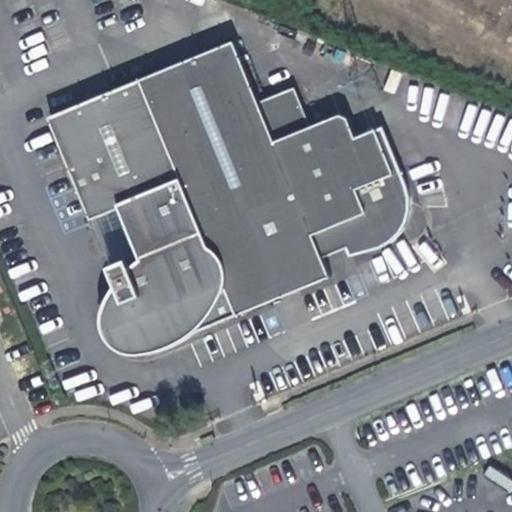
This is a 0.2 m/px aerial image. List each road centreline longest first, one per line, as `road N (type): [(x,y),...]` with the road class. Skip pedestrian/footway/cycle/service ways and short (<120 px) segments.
road 1 (unclassified): [(148,476),(167,475),(511,329)]
road 2 (unclassified): [(148,476),(117,440),(96,431),(72,429),(29,448)]
